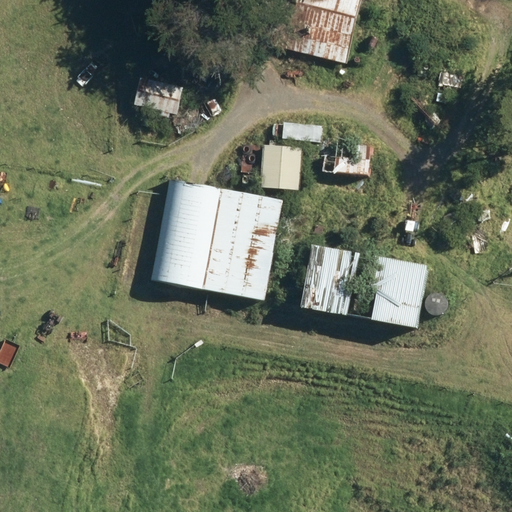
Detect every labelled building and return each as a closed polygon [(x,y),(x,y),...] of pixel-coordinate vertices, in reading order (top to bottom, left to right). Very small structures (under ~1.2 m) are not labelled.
[(349,68),(364,0),(289,0),(278,51),(349,68)] [(186,87),(141,79),(134,117),(179,125),(186,87)] [(303,193),(305,148),(322,148),(322,129),(274,127),(274,146),(263,146),(261,192),(303,193)] [(325,145),(323,176),(371,178),(372,147),(325,145)] [(285,202),(171,182),(153,285),(268,304),(285,202)] [(357,322),(367,257),(311,248),(300,313),(357,322)] [(377,259),(367,323),(419,332),(429,267),(377,259)]
